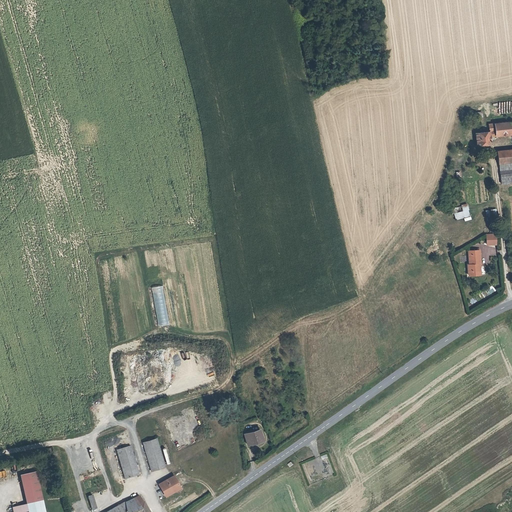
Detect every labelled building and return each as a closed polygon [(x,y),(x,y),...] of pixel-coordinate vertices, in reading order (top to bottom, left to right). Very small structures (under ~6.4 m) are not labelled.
[(511,120),(495,123),(496,131),(477,133),(478,146),(491,144),(491,138),(511,135),(511,120)] [(499,164),(511,162),(511,149),(498,152),(499,164)] [(455,218),(469,218),(469,205),(455,205),(455,218)] [(497,217),(497,209),(486,210),(487,218),(497,217)] [(495,245),(494,235),(490,236),(484,236),(485,246),(495,245)] [(467,279),(481,278),(481,280),(490,279),(490,270),(480,270),(479,268),(479,267),(466,268),(467,279)] [(248,435),(252,446),(264,442),(260,431),(248,435)] [(143,443),(150,471),(164,467),(156,440),(143,443)] [(115,451),(123,479),(137,475),(130,447),(115,451)] [(42,511),(31,456),(16,459),(22,489),(26,507),(26,511),(42,511)] [(158,484),(163,494),(173,488),(174,491),(179,488),(172,477),(158,484)] [(26,507),(22,489),(8,491),(12,510),(26,507)] [(128,510),(123,511),(147,511),(137,495),(124,502),(128,510)] [(124,502),(106,511),(123,511),(128,510),(124,502)]
